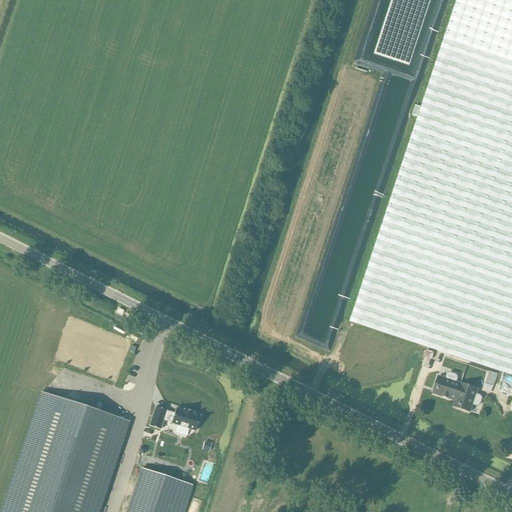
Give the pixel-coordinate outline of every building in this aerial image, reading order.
[(511,0),(456,0),(350,322),(503,373),(497,391),(511,396),(511,405),(510,413),(511,413),(511,0)] [(431,359),(433,352),(425,350),(423,356),(431,359)] [(458,408),(469,412),(472,404),(476,406),(479,405),(480,403),(481,399),(480,396),(475,394),(477,389),(460,383),(460,384),(455,382),(457,378),(456,375),(449,373),(447,374),(445,379),(438,377),(434,388),(437,389),(436,394),(455,401),(454,403),(459,404),(458,408)] [(97,511),(128,422),(42,393),(1,511),(97,511)] [(156,405),(149,424),(161,428),(165,416),(170,418),(170,419),(196,427),(201,412),(176,403),(174,410),(173,410),(173,411),(167,410),(168,409),(156,405)] [(186,446),(196,448),(197,439),(187,437),(186,446)] [(152,456),(182,463),(187,442),(173,439),(172,446),(155,442),(152,456)] [(201,445),(197,461),(204,463),(209,447),(201,445)] [(147,469),(132,511),(180,511),(190,483),(147,469)]
